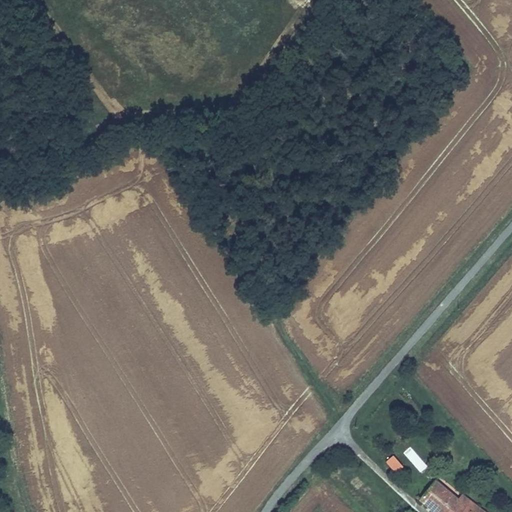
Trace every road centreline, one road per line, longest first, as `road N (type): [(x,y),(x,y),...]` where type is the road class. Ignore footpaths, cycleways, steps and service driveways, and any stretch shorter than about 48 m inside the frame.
road 1 (unclassified): [(266,511),(511,227)]
road 2 (track): [(233,99),(316,0)]
